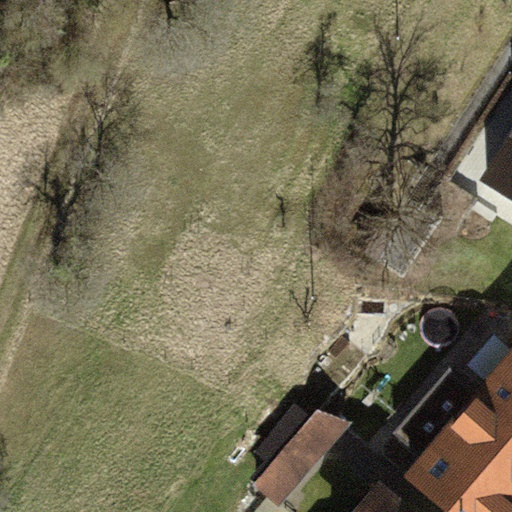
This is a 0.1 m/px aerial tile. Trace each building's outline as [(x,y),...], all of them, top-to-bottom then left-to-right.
[(511,146),(491,180),(511,193),(511,146)] [(392,233),(375,222),(362,244),(380,254),(392,233)] [(511,511),(511,366),(501,379),(484,365),(461,392),(479,407),(446,446),(418,423),(389,458),(453,511),(511,511)] [(260,486),(281,504),(349,424),(324,415),(317,421),(301,409),(265,451),(281,463),(260,486)] [(370,511),(408,511),(386,494),(370,511)]
